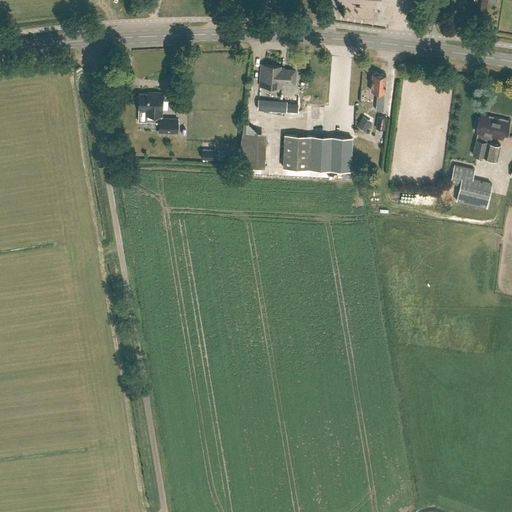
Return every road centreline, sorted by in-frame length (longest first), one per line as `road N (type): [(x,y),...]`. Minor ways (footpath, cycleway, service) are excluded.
road 1 (unclassified): [(165,511),(90,39)]
road 2 (secondary): [(511,61),(339,38),(90,39)]
